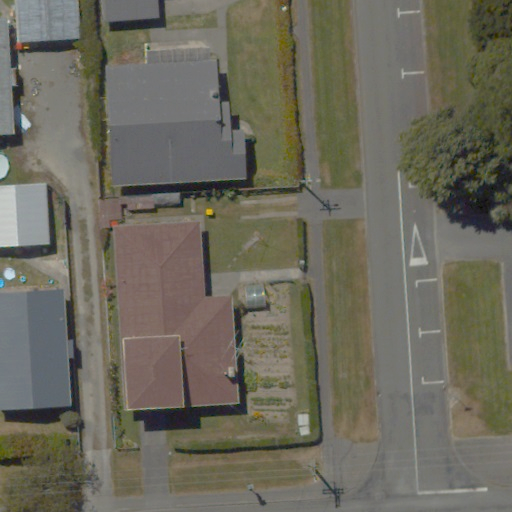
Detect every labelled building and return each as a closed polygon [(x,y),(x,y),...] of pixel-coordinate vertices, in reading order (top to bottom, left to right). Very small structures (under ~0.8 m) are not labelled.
[(74,0),(11,0),(14,45),(76,42),(74,0)] [(163,0),(101,0),(103,25),(165,23),(163,0)] [(4,22),(0,21),(0,136),(8,136),(4,22)] [(229,60),(108,66),(114,186),(235,180),(229,60)] [(46,181),(0,181),(0,248),(48,247),(46,181)] [(120,409),(208,407),(223,406),(222,361),(232,361),(230,295),(205,295),(203,220),(115,223),(120,409)] [(62,288),(0,289),(0,411),(66,409),(62,288)]
